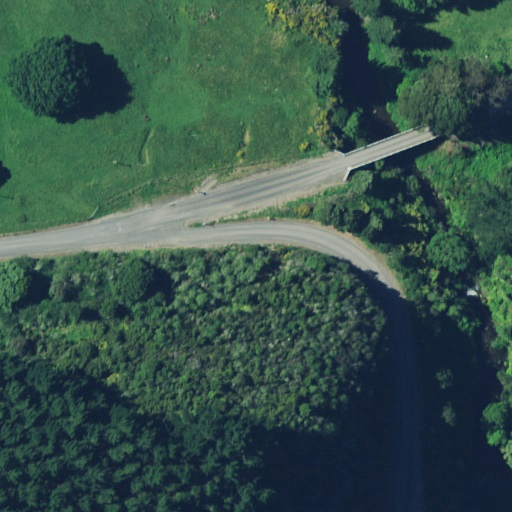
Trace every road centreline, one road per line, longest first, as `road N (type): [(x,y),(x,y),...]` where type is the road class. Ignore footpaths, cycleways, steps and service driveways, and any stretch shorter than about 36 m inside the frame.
road 1 (unclassified): [(115,232),(324,236),(365,261),(389,315),(403,511)]
road 2 (unclassified): [(115,232),(511,100)]
